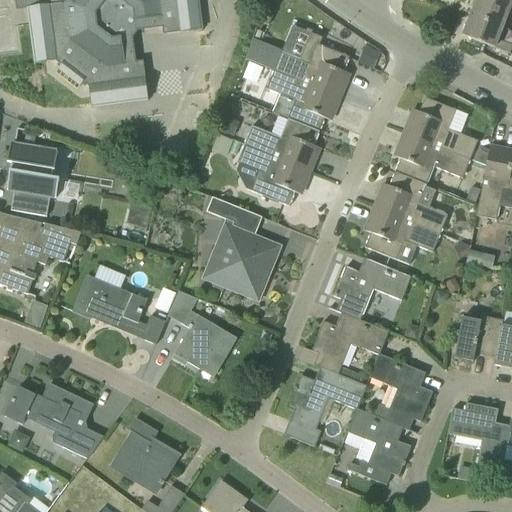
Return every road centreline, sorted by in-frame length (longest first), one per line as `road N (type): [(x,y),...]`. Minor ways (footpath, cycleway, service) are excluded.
road 1 (residential): [(241,451),(411,50)]
road 2 (residential): [(0,329),(141,392),(241,451)]
